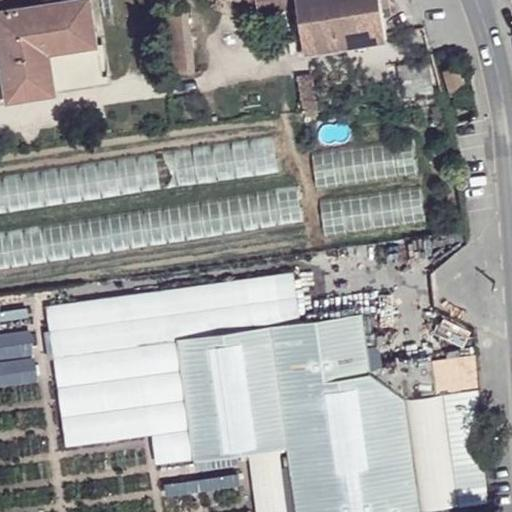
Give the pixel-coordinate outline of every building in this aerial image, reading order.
[(53,70),(55,84),(103,76),(92,0),(48,0),(0,8),(0,43),(5,76),(53,70)] [(389,37),(383,0),(296,0),(303,49),(389,37)] [(168,72),(190,68),(182,8),(161,11),(168,72)] [(432,91),(430,62),(400,64),(402,94),(432,91)] [(444,67),(451,90),(465,86),(458,63),(444,67)] [(7,92),(55,84),(53,70),(5,76),(7,92)] [(298,73),(304,113),(317,111),(311,71),(298,73)] [(103,76),(55,84),(7,92),(0,103),(0,105),(56,96),(55,93),(104,85),(103,76)] [(454,94),(459,109),(468,106),(464,91),(454,94)] [(275,137),(0,177),(0,216),(281,175),(275,137)] [(411,138),(310,152),(315,191),(416,176),(411,138)] [(298,184),(0,230),(0,273),(304,226),(298,184)] [(317,201),(324,239),(426,223),(420,184),(317,201)] [(54,346),(181,330),(301,315),(295,267),(48,301),(54,346)] [(301,315),(181,330),(185,362),(189,393),(193,423),(197,453),(289,441),(298,511),(419,511),(419,506),(406,395),(435,391),(430,357),(371,365),(363,308),(301,315)] [(185,362),(181,330),(54,346),(58,379),(185,362)] [(30,332),(0,335),(0,362),(32,359),(30,332)] [(62,409),(189,393),(185,362),(58,379),(62,409)] [(443,389),(457,501),(486,496),(476,385),(443,389)] [(443,389),(435,391),(406,395),(419,506),(457,501),(443,389)] [(154,427),(193,423),(189,393),(62,409),(66,438),(154,427)] [(158,458),(197,453),(193,423),(154,427),(158,458)]
